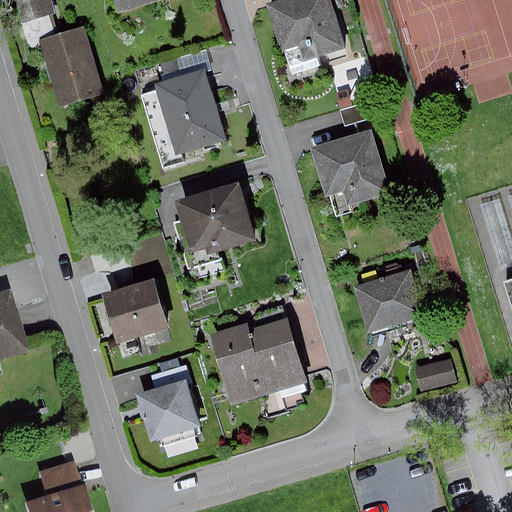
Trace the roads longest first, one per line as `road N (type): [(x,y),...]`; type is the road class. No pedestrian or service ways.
road 1 (residential): [(232,0),(367,440)]
road 2 (residential): [(0,94),(124,506)]
road 3 (residential): [(124,506),(367,440)]
road 4 (residential): [(367,440),(511,407)]
